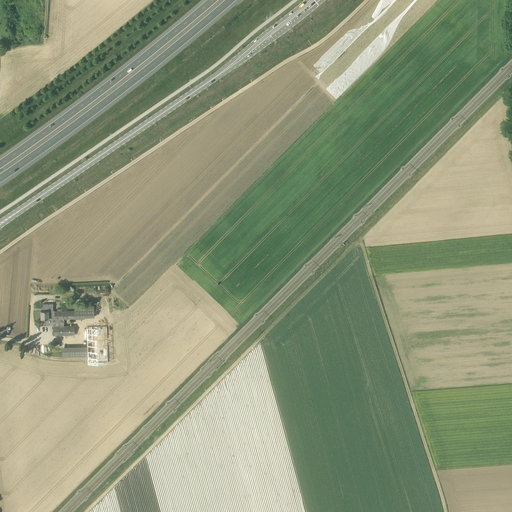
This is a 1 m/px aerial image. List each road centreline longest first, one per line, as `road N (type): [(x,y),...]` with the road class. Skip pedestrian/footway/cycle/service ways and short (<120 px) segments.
road 1 (track): [(0,253),(332,35),(368,0)]
road 2 (unknown): [(80,511),(363,244)]
road 3 (motorway): [(0,179),(231,0)]
road 4 (track): [(447,511),(361,239)]
road 5 (motorway): [(212,0),(0,164)]
road 6 (primary): [(0,224),(213,78)]
road 7 (primary): [(213,78),(322,0)]
road 8 (primary): [(307,0),(213,78)]
